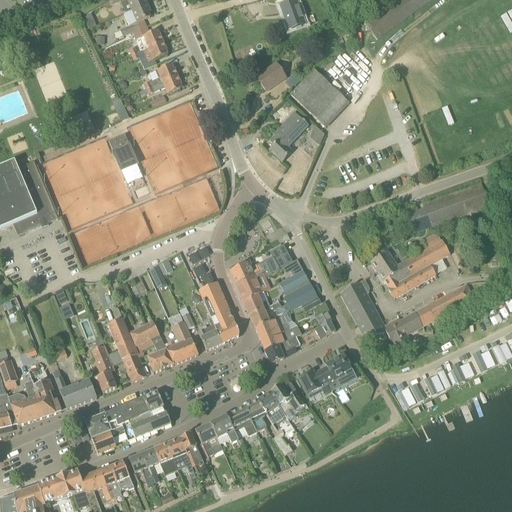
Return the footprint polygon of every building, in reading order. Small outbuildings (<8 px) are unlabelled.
[(126,14),(133,11),(147,5),(144,0),(124,0),(123,1),(122,0),(109,0),(112,6),(121,2),(126,14)] [(307,26),(297,0),(296,0),(279,6),(289,32),(307,26)] [(433,0),(398,0),(365,24),(377,41),(433,0)] [(150,13),(147,5),(133,11),(138,24),(150,19),(148,14),(150,13)] [(84,21),(89,31),(96,27),(91,14),(86,16),(84,21)] [(132,27),(121,32),(120,32),(123,39),(135,34),(132,27)] [(130,52),(132,57),(163,44),(160,35),(157,37),(156,33),(150,35),(147,28),(134,34),(136,41),(142,38),(145,45),(130,52)] [(146,57),(149,64),(166,57),(164,53),(167,51),(163,44),(132,57),(134,62),(146,57)] [(286,80),(277,66),(259,79),(266,89),(275,83),(277,86),(286,80)] [(142,87),(144,92),(178,78),(174,69),(172,71),(170,67),(158,72),(156,73),(159,79),(144,86),(142,87)] [(292,97),(326,129),(349,104),(315,72),(292,97)] [(301,83),(294,75),(286,83),(294,91),(301,83)] [(178,78),(144,92),(140,93),(142,99),(154,94),(165,89),(168,96),(181,91),(179,87),(181,86),(178,78)] [(153,110),(167,105),(164,98),(155,102),(155,104),(151,105),(153,110)] [(129,119),(120,100),(113,104),(122,123),(129,119)] [(81,130),(92,129),(91,113),(80,115),(81,130)] [(309,127),(296,115),(270,142),(275,147),(270,152),(282,163),(292,153),(288,149),(309,127)] [(123,174),(135,204),(152,197),(150,194),(138,200),(134,192),(146,186),(139,167),(126,136),(109,143),(113,153),(112,153),(121,175),(123,174)] [(17,169),(14,163),(0,168),(0,231),(12,226),(19,239),(58,220),(34,163),(17,169)] [(463,217),(489,207),(481,184),(423,205),(424,210),(419,212),(417,208),(406,212),(414,235),(463,217)] [(281,239),(283,244),(290,240),(287,235),(281,239)] [(237,287),(256,280),(263,275),(264,275),(266,279),(293,264),(282,245),(270,253),(273,259),(251,269),(248,264),(230,273),(237,287)] [(371,264),(378,275),(394,301),(436,278),(431,268),(450,257),(443,245),(398,268),(388,253),(371,264)] [(188,257),(193,266),(211,256),(206,247),(188,257)] [(163,278),(173,273),(168,263),(158,268),(159,269),(163,278)] [(198,278),(207,274),(203,265),(193,269),(198,278)] [(163,278),(159,269),(150,273),(158,290),(166,286),(163,278)] [(285,295),(309,282),(303,272),(279,285),(285,295)] [(211,273),(201,277),(205,286),(215,282),(211,273)] [(263,295),(271,290),(263,275),(256,280),(237,287),(244,304),(258,297),(263,295)] [(367,343),(386,332),(396,352),(411,345),(408,337),(474,301),(467,287),(400,322),(398,319),(384,327),(367,296),(369,295),(370,291),(365,282),(360,285),(341,295),(367,343)] [(135,286),(140,295),(141,298),(148,294),(142,283),(135,286)] [(199,293),(214,327),(223,346),(239,339),(240,334),(226,304),(217,284),(199,293)] [(291,313),(302,308),(318,299),(310,285),(284,299),(291,313)] [(63,290),(56,293),(60,304),(67,302),(63,290)] [(244,304),(250,318),(264,311),(278,303),(275,298),(268,302),(270,305),(263,308),(258,297),(244,304)] [(322,306),(318,299),(302,308),(305,315),(322,306)] [(250,318),(256,331),(271,324),(266,313),(273,310),(275,312),(281,308),(278,303),(264,311),(250,318)] [(69,306),(61,309),(65,316),(72,313),(69,306)] [(181,315),(188,330),(195,328),(186,309),(179,312),(181,315)] [(322,327),(331,323),(333,322),(332,321),(329,313),(317,319),(316,320),(319,326),(322,327)] [(199,357),(188,330),(181,315),(169,320),(172,330),(180,346),(181,346),(189,361),(199,357)] [(277,321),(271,324),(256,331),(262,345),(283,337),(290,332),(287,326),(292,323),(291,320),(290,317),(289,316),(288,315),(277,321)] [(108,327),(123,363),(132,385),(147,379),(123,321),(108,327)] [(315,330),(321,341),(327,338),(336,333),(331,323),(322,327),(315,330)] [(175,367),(167,351),(160,336),(153,324),(130,335),(136,348),(152,341),(158,355),(147,360),(154,376),(175,367)] [(223,346),(214,327),(204,331),(198,334),(207,353),(223,346)] [(262,345),(265,353),(279,347),(285,345),(291,343),(290,342),(301,336),(298,329),(290,332),(283,337),(262,345)] [(181,346),(180,346),(176,348),(174,343),(167,346),(169,351),(167,351),(175,367),(189,361),(181,346)] [(500,365),(511,359),(511,356),(506,344),(493,349),(500,365)] [(279,347),(265,353),(270,366),(285,360),(297,354),(294,347),(288,351),(285,345),(279,347)] [(59,361),(67,359),(64,349),(56,351),(59,361)] [(113,368),(105,349),(92,355),(101,377),(94,380),(98,388),(100,387),(103,395),(117,390),(111,374),(114,373),(113,368)] [(473,357),(480,374),(496,367),(489,350),(473,357)] [(6,351),(0,352),(0,362),(9,359),(6,351)] [(52,353),(46,355),(50,366),(56,364),(52,353)] [(327,368),(321,371),(328,385),(334,382),(336,385),(346,380),(347,382),(355,377),(352,371),(344,356),(326,366),(327,368)] [(0,366),(0,373),(5,387),(18,383),(11,363),(0,366)] [(451,366),(454,372),(448,374),(453,386),(475,377),(469,364),(460,367),(458,364),(451,366)] [(33,380),(46,376),(44,366),(30,369),(33,380)] [(328,385),(321,371),(315,374),(313,372),(299,380),(308,397),(322,390),(321,388),(328,385)] [(97,401),(96,398),(90,382),(66,391),(60,372),(53,375),(60,393),(67,412),(97,401)] [(422,381),(428,398),(451,389),(445,373),(422,381)] [(416,381),(409,383),(417,404),(423,402),(416,381)] [(19,395),(9,399),(10,403),(18,426),(19,428),(62,414),(51,385),(49,382),(35,387),(34,383),(25,387),(29,401),(27,402),(25,398),(19,395)] [(304,410),(306,406),(299,395),(290,400),(282,387),(270,394),(280,408),(286,418),(292,419),(304,410)] [(404,412),(417,404),(408,388),(395,395),(404,412)] [(144,400),(150,415),(153,420),(167,414),(158,394),(144,400)] [(270,394),(258,403),(267,417),(280,408),(270,394)] [(119,428),(131,424),(150,415),(144,400),(105,417),(109,426),(117,423),(119,428)] [(0,430),(18,426),(10,403),(0,405),(0,430)] [(267,417),(258,403),(257,403),(245,409),(257,434),(267,429),(263,420),(265,419),(267,417)] [(245,409),(227,418),(235,434),(244,429),(249,438),(257,434),(245,409)] [(153,420),(150,415),(131,424),(138,440),(172,426),(167,414),(153,420)] [(109,426),(105,417),(86,424),(93,440),(111,431),(119,428),(117,423),(109,426)] [(239,443),(235,434),(227,418),(210,426),(221,447),(230,442),(232,446),(239,443)] [(100,456),(117,449),(113,440),(125,435),(129,444),(138,440),(131,424),(119,428),(111,431),(93,440),(100,456)] [(221,447),(210,426),(196,433),(209,459),(214,456),(212,451),(221,447)] [(191,435),(180,440),(190,463),(196,460),(200,464),(203,462),(195,445),(191,435)] [(281,453),(288,449),(280,438),(274,442),(281,453)] [(167,445),(175,465),(176,466),(183,463),(185,464),(189,475),(192,476),(195,475),(192,469),(190,463),(180,440),(167,445)] [(175,465),(167,445),(154,451),(160,465),(163,473),(171,470),(173,466),(175,465)] [(154,451),(142,456),(153,484),(159,481),(157,477),(157,476),(153,467),(160,465),(154,451)] [(153,484),(142,456),(130,461),(135,475),(142,472),(149,488),(154,486),(153,484)] [(111,469),(121,493),(129,490),(130,492),(134,490),(124,464),(111,469)] [(101,473),(112,501),(113,505),(118,503),(115,496),(121,493),(111,469),(101,473)] [(38,485),(39,487),(44,508),(46,507),(46,506),(74,496),(79,511),(90,507),(86,492),(81,480),(80,478),(78,472),(38,485)] [(81,480),(86,492),(90,507),(92,511),(100,511),(93,491),(99,489),(104,504),(112,501),(101,473),(81,480)] [(44,511),(44,508),(39,487),(28,491),(21,494),(14,496),(1,501),(3,511),(44,511)] [(160,501),(163,506),(175,501),(172,495),(160,501)]
